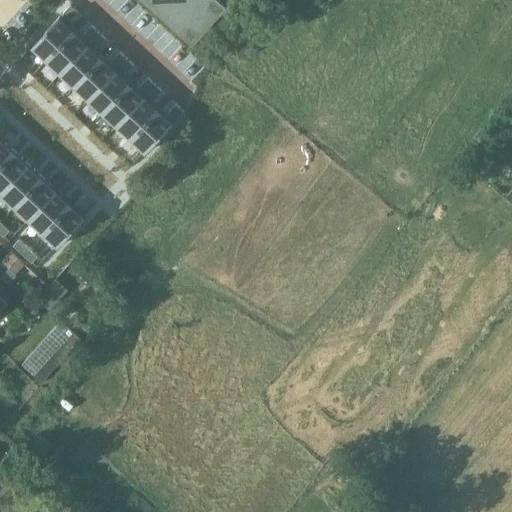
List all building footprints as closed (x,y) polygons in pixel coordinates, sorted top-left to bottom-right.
[(144,0),(158,12),(192,44),(231,0),(144,0)] [(69,5),(61,13),(69,20),(77,13),(69,5)] [(77,13),(69,20),(77,28),(85,20),(77,13)] [(59,16),(31,46),(46,60),(74,30),(59,16)] [(90,25),(83,33),(90,40),(97,31),(90,25)] [(74,30),(46,60),(60,73),(88,43),(74,30)] [(97,31),(90,40),(97,46),(104,38),(97,31)] [(88,43),(60,73),(74,86),(102,56),(88,43)] [(119,51),(111,59),(118,66),(126,58),(119,51)] [(102,56),(74,86),(88,99),(116,70),(102,56)] [(126,58),(118,66),(125,72),(132,64),(126,58)] [(116,70),(88,99),(102,112),(130,83),(116,70)] [(147,78),(139,86),(146,92),(154,84),(147,78)] [(130,83),(102,112),(116,126),(144,96),(130,83)] [(154,84),(146,92),(153,98),(161,91),(154,84)] [(144,96),(116,126),(130,139),(158,109),(144,96)] [(183,111),(175,104),(167,112),(175,119),(183,111)] [(158,109),(130,139),(144,152),(172,122),(158,109)] [(0,138),(0,164),(13,151),(0,138)] [(13,151),(0,164),(0,192),(27,164),(13,151)] [(27,164),(0,192),(0,193),(13,206),(41,177),(27,164)] [(41,177),(13,206),(27,220),(55,190),(41,177)] [(55,190),(27,220),(41,233),(69,203),(55,190)] [(69,203),(41,233),(56,246),(83,217),(69,203)] [(18,240),(12,246),(21,254),(27,248),(18,240)] [(27,248),(21,254),(30,262),(35,256),(27,248)] [(2,263),(7,267),(16,258),(11,254),(2,263)] [(16,258),(7,267),(16,276),(24,266),(16,258)] [(36,300),(48,311),(68,291),(56,279),(48,287),(36,300)] [(81,338),(61,321),(21,366),(41,383),(81,338)]
